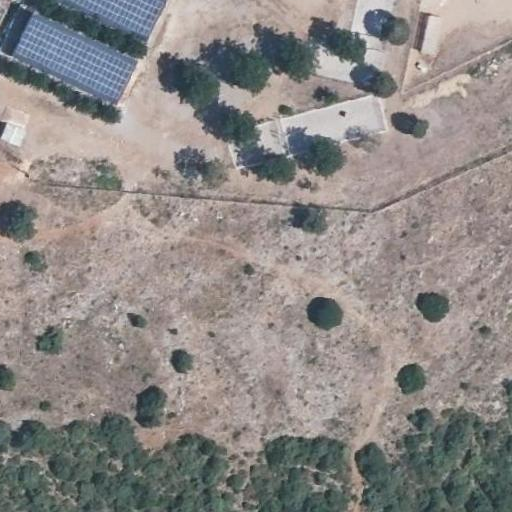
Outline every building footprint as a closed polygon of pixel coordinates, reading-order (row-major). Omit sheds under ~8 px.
[(165,0),(58,0),(149,39),(165,0)] [(136,61),(32,12),(12,55),(116,104),(136,61)] [(436,55),(442,17),(427,14),(420,53),(436,55)] [(359,76),(361,46),(309,41),(307,72),(359,76)] [(0,139),(20,146),(25,130),(5,124),(0,139)] [(230,161),(276,159),(274,124),(229,127),(230,161)] [(325,326),(342,317),(334,303),(317,313),(325,326)]
